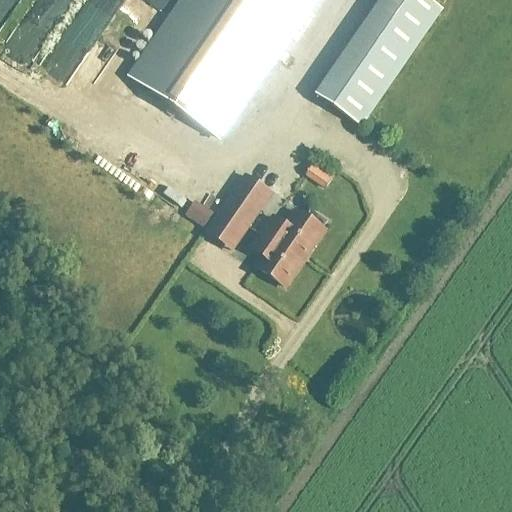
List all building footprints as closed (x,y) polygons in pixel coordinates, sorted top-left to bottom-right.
[(100,0),(85,23),(100,34),(123,0),(100,0)] [(218,139),(313,0),(185,0),(131,79),(218,139)] [(381,0),(315,96),(362,128),(442,12),(424,0),(381,0)] [(319,161),(309,177),(325,186),(335,170),(319,161)] [(167,194),(175,176),(150,165),(142,183),(167,194)] [(232,251),(243,235),(259,211),(270,196),(244,178),(234,194),(217,218),(206,234),(232,251)] [(285,288),(324,232),(322,230),(327,223),(311,211),(299,228),(290,222),(286,227),(273,219),(252,250),(264,259),(257,269),(285,288)]
